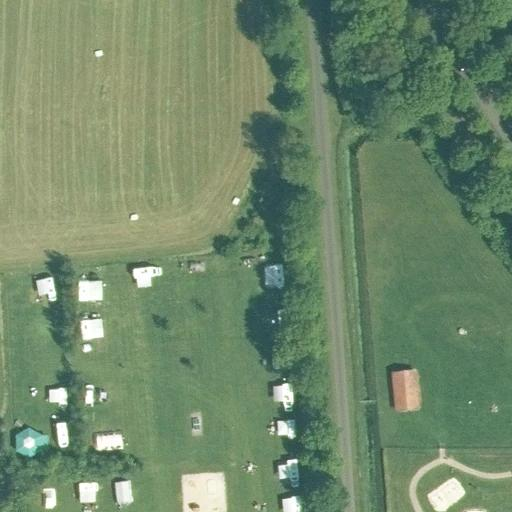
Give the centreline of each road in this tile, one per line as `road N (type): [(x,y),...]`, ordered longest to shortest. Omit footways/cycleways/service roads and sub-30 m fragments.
road 1 (unclassified): [(309,0),(348,511)]
road 2 (tertiary): [(511,143),(426,0)]
